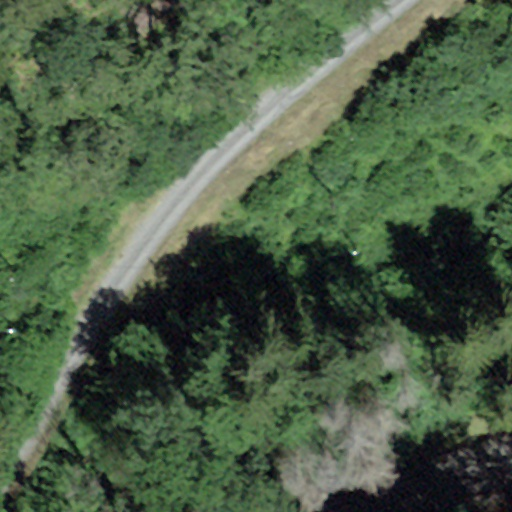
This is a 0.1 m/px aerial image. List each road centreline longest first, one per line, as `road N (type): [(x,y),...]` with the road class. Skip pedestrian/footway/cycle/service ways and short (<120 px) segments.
road 1 (residential): [(0,447),(86,338),(180,195),(402,0)]
road 2 (residential): [(511,467),(341,511)]
